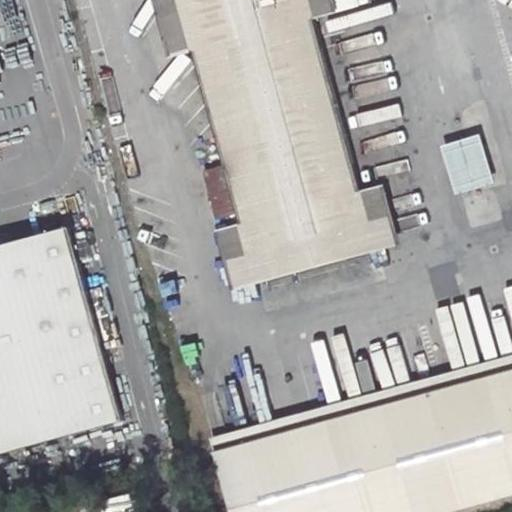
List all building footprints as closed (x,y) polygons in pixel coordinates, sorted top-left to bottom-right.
[(197,51),(183,0),(155,0),(170,58),(197,51)] [(318,19),(312,0),(183,0),(197,51),(228,165),(207,171),(220,217),(240,212),(243,221),(251,253),(371,221),(363,190),(318,19)] [(312,0),(318,19),(341,12),(337,0),(312,0)] [(483,136),(445,147),(459,194),(497,183),(483,136)] [(363,190),(371,221),(396,214),(388,184),(363,190)] [(234,288),(404,243),(396,214),(371,221),(251,253),(227,259),(234,288)] [(218,227),(227,259),(251,253),(243,221),(218,227)] [(73,229),(0,249),(0,456),(127,422),(73,229)] [(511,358),(214,438),(217,451),(511,373),(511,358)] [(511,373),(217,451),(232,511),(470,511),(511,501),(511,373)]
